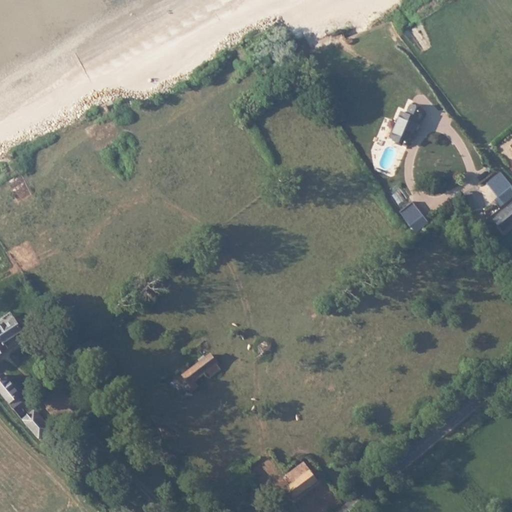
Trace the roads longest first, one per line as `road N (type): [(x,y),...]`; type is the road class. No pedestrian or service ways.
road 1 (secondary): [(346,511),(511,367)]
road 2 (track): [(337,43),(405,81),(445,127)]
